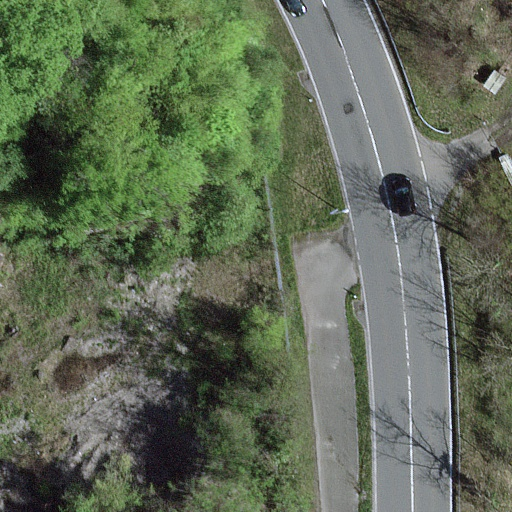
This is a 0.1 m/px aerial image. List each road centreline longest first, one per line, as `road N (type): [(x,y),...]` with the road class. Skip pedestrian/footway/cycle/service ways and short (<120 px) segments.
road 1 (primary): [(412,511),(405,302),(379,166),(320,0)]
road 2 (track): [(511,125),(426,170),(381,179)]
